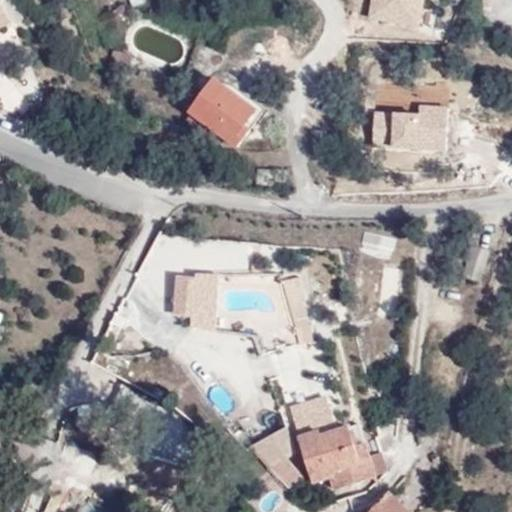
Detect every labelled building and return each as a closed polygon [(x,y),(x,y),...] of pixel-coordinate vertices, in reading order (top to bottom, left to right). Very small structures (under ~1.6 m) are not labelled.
[(80,0),(85,18),(112,11),(108,0),(80,0)] [(414,21),(418,0),(371,0),(369,12),(414,21)] [(127,91),(126,87),(112,82),(106,100),(122,106),(127,91)] [(259,141),(211,107),(185,141),(236,178),(236,179),(249,161),(249,154),(259,141)] [(445,182),(443,167),(415,167),(417,183),(445,182)] [(474,246),(464,278),(481,283),(491,252),(474,246)] [(197,302),(195,277),(176,279),(178,303),(197,302)] [(0,342),(4,344),(9,327),(0,324),(0,342)] [(297,328),(300,345),(315,342),(311,325),(297,328)] [(290,457),(299,452),(287,428),(272,434),(290,457)] [(331,481),(334,491),(368,481),(377,476),(368,444),(359,447),(355,432),(351,433),(350,428),(321,436),(320,432),(299,438),(314,486),(331,481)] [(377,476),(388,471),(383,453),(372,456),(377,476)] [(245,491),(261,511),(267,511),(289,495),(271,472),(245,491)] [(81,474),(77,490),(103,495),(106,479),(81,474)] [(417,511),(398,493),(379,511),(417,511)]
